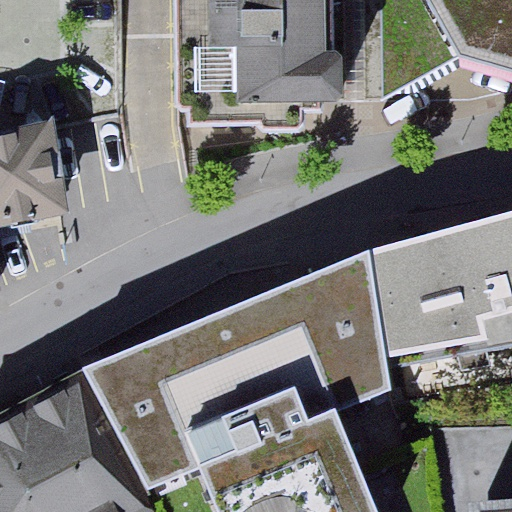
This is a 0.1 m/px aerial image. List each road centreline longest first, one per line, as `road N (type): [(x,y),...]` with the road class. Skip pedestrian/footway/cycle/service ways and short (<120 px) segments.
road 1 (residential): [(511,144),(378,178),(0,338)]
road 2 (unknown): [(158,266),(173,0)]
